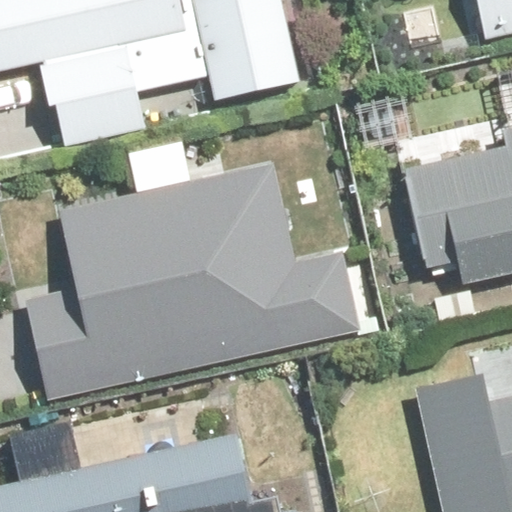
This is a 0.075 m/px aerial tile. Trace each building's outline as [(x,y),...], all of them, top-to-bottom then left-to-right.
[(0,0),(0,64),(2,74),(45,66),(62,149),(147,132),(139,96),(211,82),(216,104),(302,87),(284,0),(0,0)] [(511,0),(477,0),(487,42),(511,36),(511,0)] [(511,76),(500,79),(510,124),(400,149),(427,270),(456,263),(462,290),(511,278),(511,76)] [(407,99),(359,109),(368,152),(416,142),(407,99)] [(295,266),(274,168),(64,214),(82,295),(30,306),(50,401),(361,333),(344,255),(295,266)] [(511,511),(511,402),(489,407),(485,382),(419,394),(441,511),(511,511)] [(262,506),(247,436),(0,490),(0,511),(296,511),(294,499),(262,506)]
